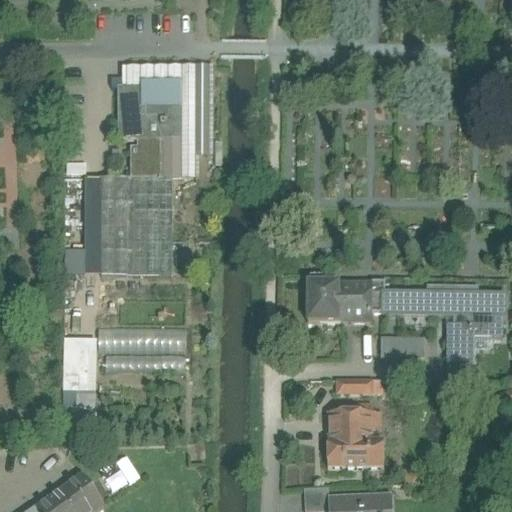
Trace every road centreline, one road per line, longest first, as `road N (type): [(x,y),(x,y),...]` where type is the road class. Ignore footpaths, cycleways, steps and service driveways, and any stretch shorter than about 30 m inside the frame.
road 1 (residential): [(278,50),(270,511)]
road 2 (unclassified): [(0,49),(278,50)]
